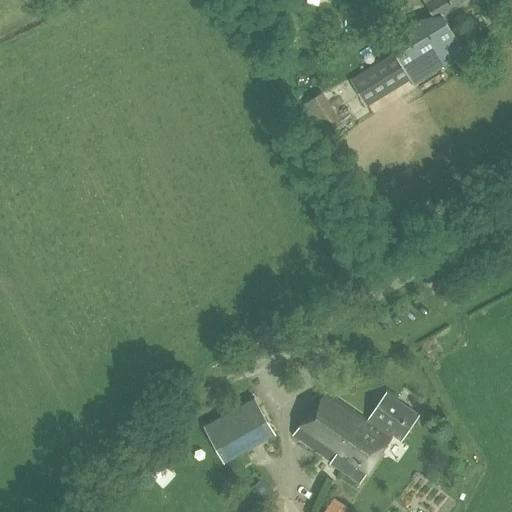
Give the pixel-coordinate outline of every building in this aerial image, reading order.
[(425,0),(427,2),(429,0),(438,0),(439,2),(442,0),(445,0),(452,10),(467,0),(425,0)] [(267,31),(292,37),(295,22),(271,16),(267,31)] [(388,41),(395,52),(412,79),(415,84),(467,54),(448,23),(424,18),(388,41)] [(412,79),(395,52),(351,79),(369,107),(412,79)] [(302,105),(322,136),(344,123),(324,92),(302,105)] [(366,421),(327,393),(296,436),(359,482),(390,439),(397,444),(417,417),(386,394),(366,421)] [(256,400),(206,428),(223,459),(273,432),(256,400)] [(115,511),(130,511),(137,505),(123,492),(109,506),(115,511)] [(325,511),(347,511),(349,510),(334,499),(325,511)]
